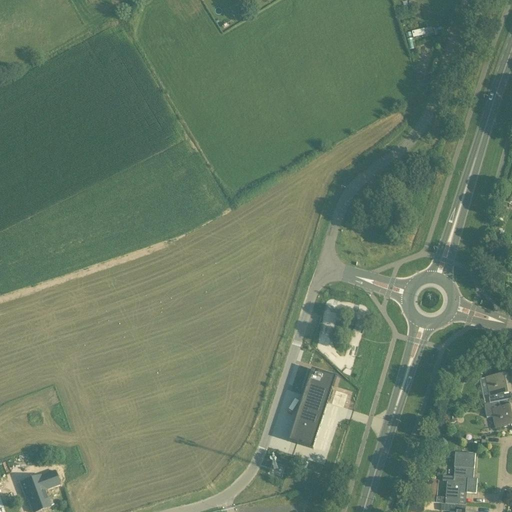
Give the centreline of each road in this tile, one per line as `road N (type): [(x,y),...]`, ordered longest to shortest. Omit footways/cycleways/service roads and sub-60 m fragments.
road 1 (unclassified): [(322,266),(346,195),(423,124),(466,0)]
road 2 (unclassified): [(176,511),(215,501),(250,471),(322,266)]
road 3 (secondary): [(438,278),(511,48)]
road 4 (secondary): [(365,511),(422,323)]
